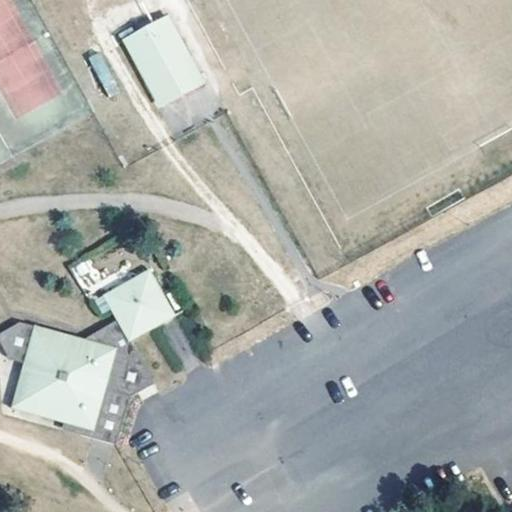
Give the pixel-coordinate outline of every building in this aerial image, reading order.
[(204,82),(167,16),(122,42),(159,108),(204,82)] [(101,52),(88,57),(106,97),(119,92),(101,52)] [(102,296),(117,320),(130,342),(177,313),(149,267),(102,296)] [(114,352),(130,342),(117,320),(78,345),(36,332),(26,371),(17,415),(67,430),(91,437),(114,352)] [(0,348),(13,367),(26,371),(36,332),(22,327),(0,335),(0,348)] [(91,437),(67,430),(64,442),(129,458),(140,389),(157,384),(130,342),(114,352),(91,437)]
